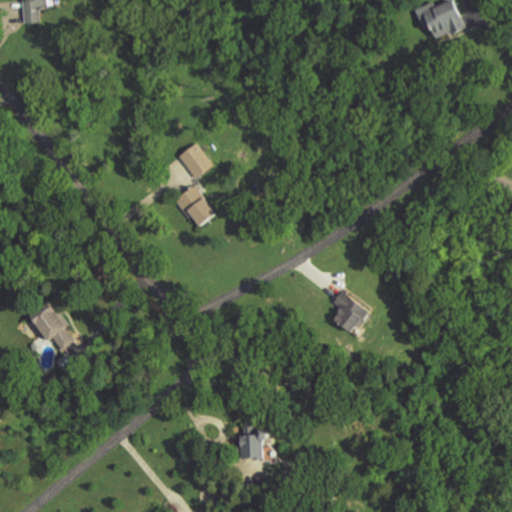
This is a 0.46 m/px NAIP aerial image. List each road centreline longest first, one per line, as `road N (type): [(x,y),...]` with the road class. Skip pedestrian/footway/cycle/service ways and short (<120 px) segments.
road 1 (residential): [(0,84),(197,349),(180,386),(27,511)]
road 2 (residential): [(511,107),(352,229),(183,323)]
